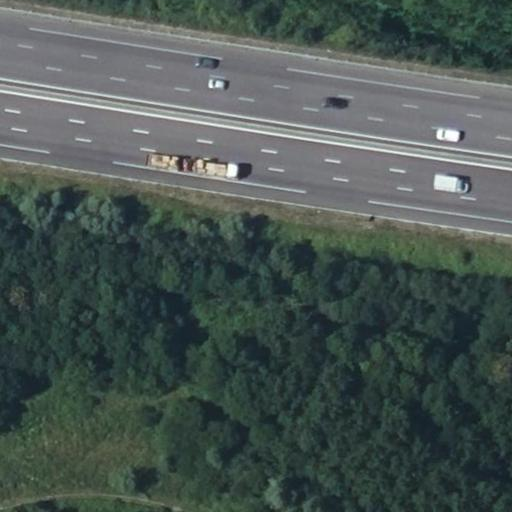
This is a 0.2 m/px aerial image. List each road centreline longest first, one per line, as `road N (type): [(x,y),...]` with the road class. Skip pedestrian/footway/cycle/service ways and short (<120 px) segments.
road 1 (motorway): [(0,118),(511,199)]
road 2 (motorway): [(511,133),(0,52)]
